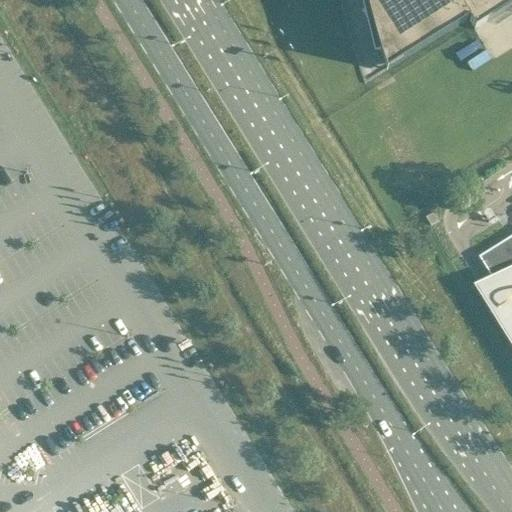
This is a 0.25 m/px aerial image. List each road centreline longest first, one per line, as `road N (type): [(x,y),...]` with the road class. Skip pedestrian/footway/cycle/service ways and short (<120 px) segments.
road 1 (primary): [(126,0),(446,511)]
road 2 (primary): [(511,504),(189,0)]
